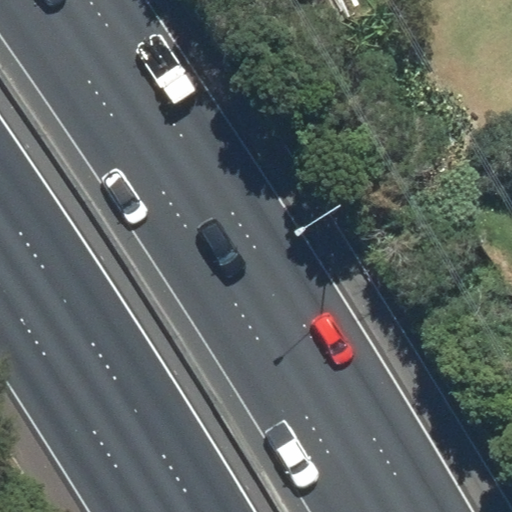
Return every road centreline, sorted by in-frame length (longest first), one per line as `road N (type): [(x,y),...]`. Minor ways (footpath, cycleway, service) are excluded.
road 1 (motorway): [(27,0),(124,132),(365,511)]
road 2 (motorway): [(201,511),(0,205)]
